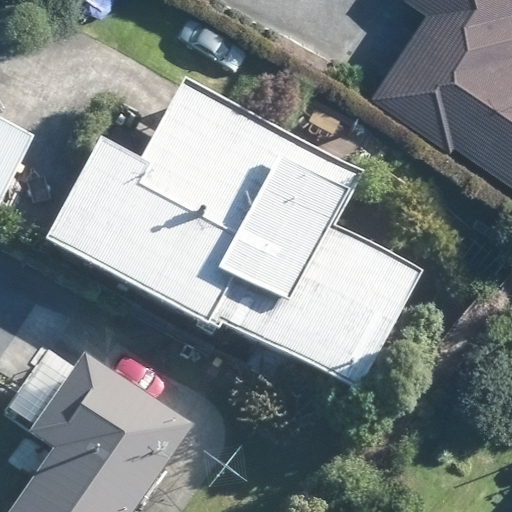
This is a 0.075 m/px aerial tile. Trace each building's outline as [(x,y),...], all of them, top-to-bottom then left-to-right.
[(511,0),(432,0),(435,2),(377,92),(511,180),(511,0)] [(348,179),(288,147),(172,86),(128,169),(98,152),(92,151),(79,173),(40,248),(205,336),(208,331),(248,354),(282,370),(337,401),(395,291),(399,284),(315,239),(348,179)] [(0,210),(35,142),(0,123),(0,210)] [(360,236),(374,258),(400,257),(413,234),(398,211),(372,212),(360,236)] [(126,511),(182,432),(76,358),(47,399),(26,428),(19,438),(42,453),(0,511),(126,511)] [(488,511),(497,503),(433,446),(414,466),(429,480),(399,511),(488,511)]
